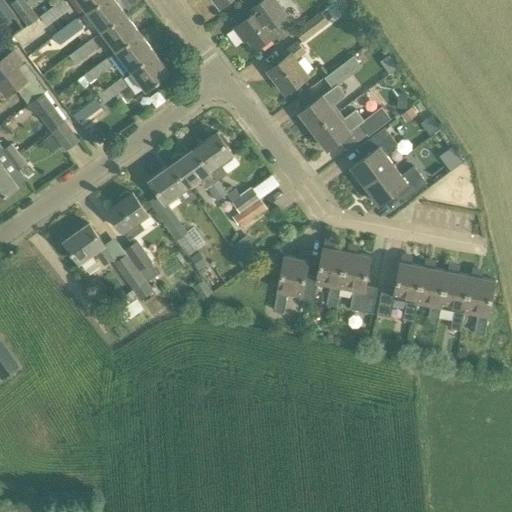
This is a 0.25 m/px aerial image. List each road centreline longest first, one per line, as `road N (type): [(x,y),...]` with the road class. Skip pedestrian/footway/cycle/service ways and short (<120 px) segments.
road 1 (residential): [(480,248),(333,218),(227,81)]
road 2 (residential): [(0,233),(227,81)]
